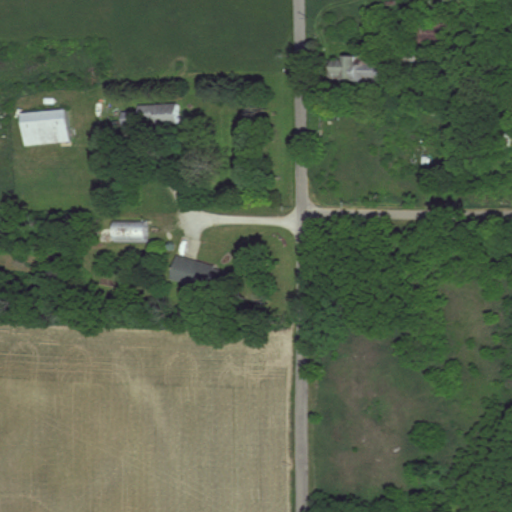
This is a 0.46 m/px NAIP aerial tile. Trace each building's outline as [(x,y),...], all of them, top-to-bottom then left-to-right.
[(423,50),(456,50),(456,23),(423,23),(423,50)] [(381,83),(382,57),(345,57),(345,60),(331,60),(331,83),(381,83)] [(126,111),(126,128),(183,127),(183,104),(141,105),(141,111),(126,111)] [(71,110),(27,113),(30,146),(73,143),(71,110)] [(151,243),(151,222),(118,222),(118,243),(151,243)] [(179,257),(173,281),(236,297),(242,274),(179,257)]
